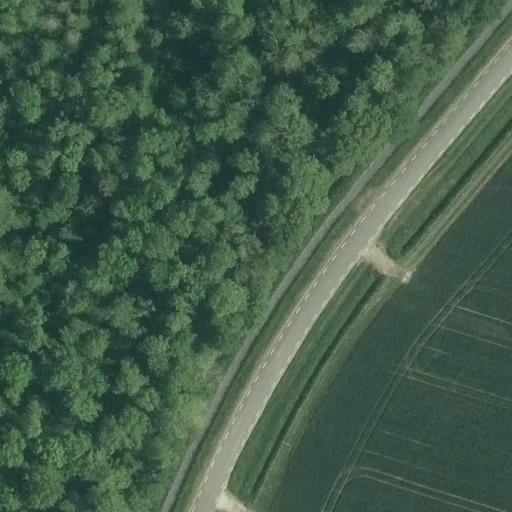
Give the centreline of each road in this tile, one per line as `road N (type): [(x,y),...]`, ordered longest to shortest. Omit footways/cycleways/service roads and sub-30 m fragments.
road 1 (tertiary): [(202,511),(278,349),(511,52)]
road 2 (unknown): [(101,0),(46,198),(54,294),(72,334),(63,376),(0,435)]
